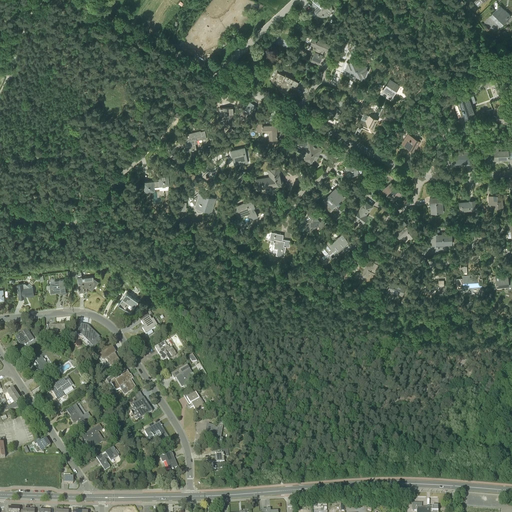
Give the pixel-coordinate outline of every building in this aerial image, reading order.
[(319,0),(318,0),(314,0),(314,1),(313,2),(313,3),(312,4),(312,5),(312,6),(312,7),(312,8),(313,8),(313,9),(313,10),(309,13),(314,18),(317,14),(318,14),(319,15),(320,15),(322,15),(323,15),(326,12),(329,15),(330,14),(330,13),(331,12),(331,11),(332,10),(332,9),(332,8),(332,7),(332,6),(331,5),(331,4),(330,3),(330,2),(329,2),(328,1),(328,0),(327,0),(319,0)] [(500,27),(511,16),(500,6),(489,17),(500,27)] [(327,52),(330,45),(312,38),(310,45),(316,48),(315,52),(311,61),(319,64),(322,54),(324,51),(327,52)] [(339,59),(344,61),(350,48),(344,45),(339,59)] [(340,72),(350,76),(351,77),(351,78),(352,78),(352,79),(353,79),(354,79),(355,79),(355,78),(360,80),(362,76),(366,77),(368,71),(364,69),(365,66),(351,61),(350,63),(344,61),(340,72)] [(285,76),(278,73),(274,80),(274,81),(275,80),(282,83),(279,90),(286,94),(290,88),(294,90),(297,82),(293,80),(293,79),(286,75),(285,76)] [(489,79),(482,81),(483,85),(489,83),(490,84),(494,83),(497,91),(497,92),(502,90),(498,78),(493,80),(490,81),(489,79)] [(391,99),(399,86),(389,79),(386,84),(387,84),(382,93),(391,99)] [(468,98),(467,96),(453,101),(458,116),(464,114),(465,117),(473,114),(468,98)] [(337,118),(341,111),(324,102),(321,107),(326,110),(325,112),(337,118)] [(258,107),(251,104),(246,111),(251,114),(258,107)] [(220,123),(234,122),(233,107),(220,108),(220,123)] [(509,124),(511,113),(497,111),(496,119),(501,120),(500,123),(509,124)] [(361,119),(360,120),(357,118),(355,123),(358,125),(370,132),(375,121),(368,117),(366,122),(361,119)] [(262,126),(262,121),(257,121),(257,132),(269,132),(269,140),(277,139),(277,131),(280,131),(280,127),(276,128),(276,125),(262,126)] [(206,139),(205,131),(200,132),(200,131),(185,134),(186,140),(183,140),(184,146),(186,146),(186,151),(188,151),(197,149),(196,144),(197,143),(197,140),(206,139)] [(414,151),(420,141),(408,134),(403,142),(410,147),(410,148),(414,151)] [(245,147),(242,148),(241,140),(226,143),(226,151),(230,150),(231,156),(227,157),(229,167),(248,163),(246,153),(245,147)] [(315,160),(320,149),(316,147),(319,140),(292,143),(293,145),(291,149),(305,156),(304,159),(311,163),(313,159),(315,160)] [(511,150),(494,151),(494,144),(487,144),(487,152),(483,152),(484,160),(511,159),(511,150)] [(452,164),(471,163),(471,152),(452,152),(452,164)] [(347,176),(359,174),(358,170),(361,169),(359,160),(353,161),(354,165),(346,166),(347,176)] [(280,177),(278,166),(267,168),(269,176),(255,179),(257,189),(272,186),(272,187),(283,185),(281,177),(280,177)] [(239,183),(248,173),(248,170),(237,173),(239,183)] [(144,192),(154,191),(154,187),(169,185),(168,176),(158,176),(159,181),(144,181),(144,192)] [(392,201),(400,195),(395,190),(396,189),(391,183),(382,190),(392,201)] [(337,195),(330,187),(321,195),(332,207),(343,196),(339,191),(340,193),(337,195)] [(210,196),(199,193),(198,196),(199,196),(199,199),(196,199),(196,198),(195,199),(185,196),(182,215),(189,216),(191,205),(193,207),(194,208),(195,206),(196,206),(196,207),(198,207),(198,208),(198,210),(199,211),(201,212),(202,211),(203,210),(204,209),(205,210),(206,209),(213,211),(216,200),(209,198),(210,196)] [(503,207),(501,195),(488,196),(489,205),(495,204),(495,208),(503,207)] [(430,214),(443,213),(441,197),(430,198),(430,205),(430,214)] [(252,211),(251,208),(254,207),(251,200),(233,207),(234,210),(231,212),(236,223),(247,219),(246,217),(245,215),(247,214),(250,219),(257,216),(254,210),(252,211)] [(475,210),(474,200),(469,201),(469,202),(459,203),(459,208),(462,208),(462,211),(475,210)] [(365,215),(372,206),(364,201),(358,209),(357,209),(352,217),(362,224),(367,216),(365,215)] [(320,222),(316,218),(318,216),(313,209),(307,215),(311,219),(309,221),(310,222),(304,228),(309,233),(312,231),(313,231),(318,225),(321,228),(324,226),(323,225),(325,223),(322,220),(320,222)] [(410,238),(415,234),(406,224),(395,233),(401,239),(406,234),(410,238)] [(485,238),(484,231),(470,232),(470,236),(471,236),(471,240),(470,240),(470,247),(480,247),(479,238),(485,238)] [(277,233),(274,232),(273,233),(271,232),(269,239),(271,240),(270,243),(274,244),(273,250),(277,251),(276,254),(284,256),(286,246),(289,247),(290,241),(282,239),(282,238),(283,238),(283,237),(283,235),(277,233)] [(452,245),(452,234),(436,234),(436,244),(452,245)] [(343,246),(337,238),(331,243),(329,240),(323,245),(329,252),(327,255),(323,258),(326,262),(335,254),(338,252),(337,251),(343,246)] [(360,257),(357,256),(354,261),(362,265),(363,264),(366,265),(361,276),(364,278),(363,279),(372,283),(377,274),(375,273),(376,271),(375,270),(379,262),(374,259),(373,262),(369,260),(368,261),(360,257)] [(444,285),(444,280),(446,279),(446,272),(439,272),(439,279),(438,279),(438,281),(425,282),(425,285),(424,285),(424,292),(431,292),(431,289),(438,289),(438,294),(446,294),(446,285),(444,285)] [(511,278),(508,279),(507,273),(504,273),(504,275),(495,276),(496,287),(507,286),(508,290),(511,289),(511,278)] [(472,275),(456,276),(457,288),(464,288),(464,284),(469,284),(469,288),(475,287),(475,291),(483,291),(482,280),(478,280),(478,277),(472,277),(472,275)] [(93,278),(93,276),(82,277),(82,276),(77,277),(79,292),(84,291),(84,287),(87,286),(92,289),(98,281),(93,278)] [(66,292),(64,280),(54,281),(54,284),(50,284),(50,293),(60,292),(60,293),(66,292)] [(402,296),(405,284),(391,280),(387,291),(402,296)] [(23,288),(23,284),(17,284),(19,298),(24,298),(23,296),(33,295),(33,287),(23,288)] [(134,307),(138,301),(126,293),(118,305),(119,305),(125,309),(129,303),(134,307)] [(151,320),(149,317),(141,322),(144,327),(141,329),(142,329),(145,334),(148,333),(150,336),(154,334),(152,330),(158,327),(153,319),(151,320)] [(50,338),(59,337),(58,333),(65,333),(65,325),(57,325),(57,326),(49,327),(50,338)] [(99,336),(90,329),(91,326),(79,325),(77,336),(84,337),(85,333),(87,333),(89,335),(86,339),(91,344),(99,336)] [(25,346),(26,345),(34,340),(27,329),(22,333),(17,337),(21,342),(20,342),(23,347),(24,346),(25,346)] [(168,347),(165,342),(155,348),(163,361),(166,359),(168,358),(169,360),(175,356),(176,355),(171,347),(169,348),(168,347)] [(118,361),(114,353),(115,353),(112,348),(99,357),(102,362),(106,360),(110,367),(116,364),(117,364),(116,362),(118,361)] [(44,360),(42,357),(36,361),(35,361),(33,362),(40,374),(42,373),(44,376),(49,372),(48,371),(54,367),(52,364),(48,366),(45,362),(46,362),(45,360),(44,360)] [(192,373),(187,365),(183,367),(172,375),(174,379),(177,378),(182,387),(193,381),(189,375),(192,373)] [(135,387),(128,376),(129,375),(127,372),(121,376),(121,377),(115,381),(118,387),(123,384),(128,392),(135,387)] [(58,400),(65,396),(61,391),(68,387),(66,384),(63,379),(50,388),(58,400)] [(10,399),(17,394),(13,389),(10,390),(8,387),(2,391),(3,392),(4,395),(7,393),(10,399)] [(206,408),(196,393),(187,398),(190,405),(192,404),(197,412),(206,408)] [(17,394),(10,399),(13,403),(7,407),(9,411),(21,406),(18,402),(20,400),(17,394)] [(139,420),(152,412),(143,397),(130,405),(139,420)] [(81,418),(73,407),(75,406),(74,406),(65,412),(66,412),(67,411),(72,419),(71,420),(73,424),(77,421),(79,425),(85,421),(83,417),(81,418)] [(162,427),(159,423),(144,432),(149,440),(153,438),(152,435),(152,434),(153,435),(158,432),(161,437),(158,438),(161,443),(169,438),(168,436),(163,428),(163,427),(162,427)] [(103,440),(98,432),(103,430),(100,425),(82,437),(85,440),(86,440),(91,448),(103,440)] [(221,438),(223,426),(218,426),(218,428),(215,428),(208,427),(207,434),(216,436),(216,440),(222,442),(223,439),(221,438)] [(41,443),(39,439),(33,442),(35,445),(37,444),(41,451),(50,446),(46,440),(41,443)] [(119,456),(113,447),(105,453),(106,454),(102,456),(101,454),(94,459),(98,465),(99,464),(101,466),(105,471),(110,468),(105,460),(108,458),(111,462),(119,456)] [(213,469),(225,468),(224,457),(229,457),(228,447),(219,448),(219,453),(216,454),(216,463),(212,463),(213,469)] [(173,459),(171,454),(164,456),(164,455),(163,456),(163,457),(160,458),(162,464),(166,462),(169,470),(172,469),(172,471),(173,470),(173,469),(177,467),(173,459)] [(437,511),(438,498),(407,498),(407,511),(437,511)]
